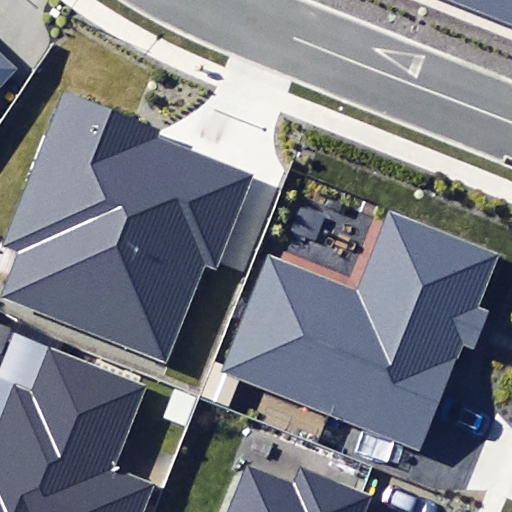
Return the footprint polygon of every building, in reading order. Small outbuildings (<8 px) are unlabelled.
[(511,0),(440,0),(511,29),(511,0)] [(0,88),(20,67),(0,47),(0,88)] [(3,296),(163,358),(201,262),(216,268),(251,178),(157,142),(162,130),(63,91),(3,244),(21,251),(3,296)] [(266,251),(218,371),(422,451),(465,342),(475,346),(489,311),(476,306),(497,255),(387,212),(358,287),(266,251)] [(0,511),(140,511),(152,484),(111,468),(143,385),(49,348),(33,389),(13,381),(0,414),(0,511)] [(249,466),(230,511),(369,511),(376,497),(303,468),(296,485),(249,466)]
